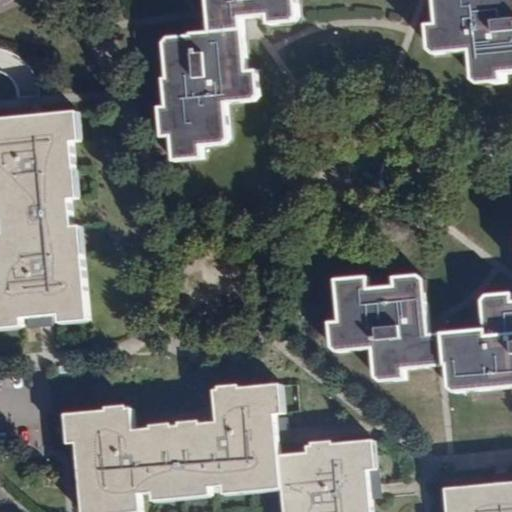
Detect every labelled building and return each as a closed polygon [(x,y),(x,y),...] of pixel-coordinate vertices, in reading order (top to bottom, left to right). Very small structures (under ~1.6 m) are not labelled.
[(208,0),(209,10),(209,13),(211,37),(242,34),(240,22),(253,22),(258,21),(268,21),(267,27),(291,26),(300,18),(297,0),(208,0)] [(511,0),(433,0),(434,2),(436,26),(432,29),(426,35),(428,56),(436,60),(469,60),(473,87),(479,91),(503,91),(500,81),(511,80),(511,0)] [(243,40),(242,34),(211,37),(208,37),(202,38),(168,41),(164,48),(166,79),(161,82),(165,111),(158,112),(160,141),(170,141),(172,164),(202,162),(202,150),(223,150),(227,141),(224,109),(255,106),(260,100),(258,72),(246,73),(243,40)] [(0,221),(1,226),(71,217),(68,203),(77,202),(71,145),(77,145),(75,117),(0,123),(0,221)] [(72,229),(71,217),(1,226),(0,237),(0,236),(0,333),(22,332),(21,322),(41,320),(46,320),(54,319),(57,319),(58,329),(88,326),(79,229),(72,229)] [(446,369),(443,340),(429,339),(428,324),(427,319),(424,283),(418,281),(394,283),(395,292),(367,294),(366,281),(335,284),(338,326),(329,327),(331,351),(337,356),(372,352),(375,380),(379,384),(406,384),(404,372),(438,370),(441,369),(446,369)] [(511,305),(510,296),(486,299),(483,304),(486,335),(452,339),(447,339),(443,340),(446,369),(448,392),(456,399),(511,393),(511,305)] [(217,428),(177,431),(182,506),(211,502),(209,491),(224,488),(224,502),(282,495),(278,459),(276,442),(275,438),(275,434),(273,420),(281,420),(279,390),(214,396),(217,428)] [(182,506),(177,431),(131,434),(129,407),(66,417),(66,444),(67,452),(76,452),(78,470),(80,511),(139,511),(140,497),(150,497),(151,506),(182,506)] [(371,511),(370,497),(370,491),(369,487),(368,476),(378,474),(373,444),(306,449),(307,457),(278,459),(282,495),(283,511),(371,511)] [(511,511),(511,488),(446,495),(447,511),(511,511)]
